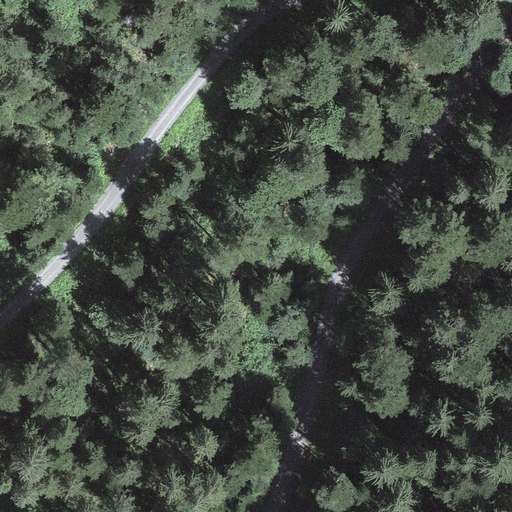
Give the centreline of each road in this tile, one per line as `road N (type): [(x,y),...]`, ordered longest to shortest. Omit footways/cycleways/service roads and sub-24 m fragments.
road 1 (track): [(268,511),(347,261),(398,177),(511,31)]
road 2 (track): [(283,0),(237,34),(103,208),(0,317)]
